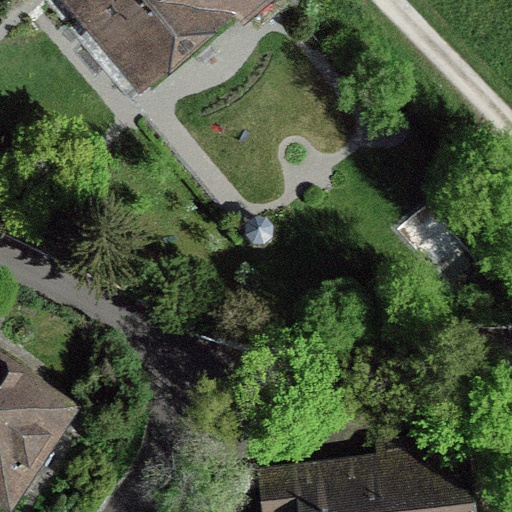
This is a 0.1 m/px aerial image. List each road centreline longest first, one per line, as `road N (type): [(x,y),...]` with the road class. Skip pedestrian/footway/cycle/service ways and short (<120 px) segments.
road 1 (residential): [(511,352),(385,355),(233,386)]
road 2 (residential): [(233,386),(0,265)]
road 3 (residential): [(233,386),(139,511)]
